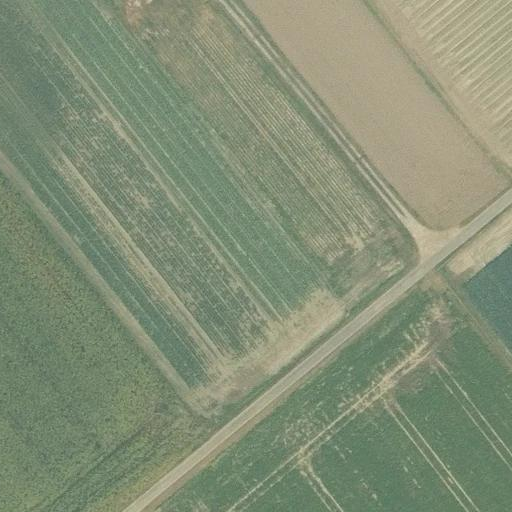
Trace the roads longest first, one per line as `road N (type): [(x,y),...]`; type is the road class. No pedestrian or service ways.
road 1 (track): [(511,195),(130,511)]
road 2 (track): [(437,257),(223,0)]
